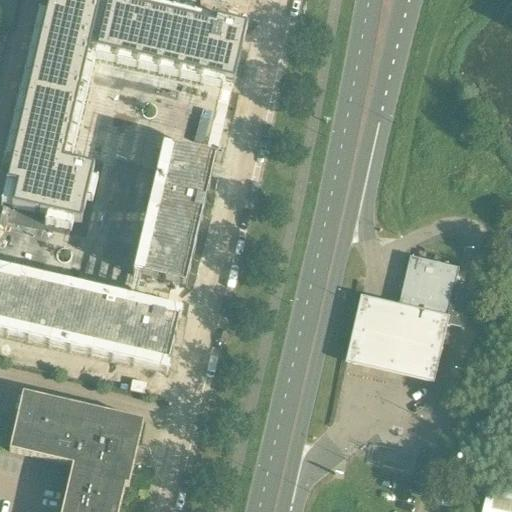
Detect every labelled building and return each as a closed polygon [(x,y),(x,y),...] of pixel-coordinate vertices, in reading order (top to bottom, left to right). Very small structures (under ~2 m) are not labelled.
[(0,339),(102,362),(113,312),(118,292),(146,167),(164,171),(169,151),(158,148),(151,147),(167,76),(180,19),(101,1),(98,0),(50,0),(5,193),(0,215),(0,339)] [(98,0),(101,1),(180,19),(214,26),(238,32),(245,0),(98,0)] [(164,171),(139,280),(186,291),(216,162),(169,151),(164,171)] [(456,330),(464,332),(472,293),(465,291),(454,289),(458,270),(410,259),(397,311),(396,311),(396,313),(398,314),(398,312),(443,323),(442,324),(445,324),(444,327),(456,330)] [(383,305),(362,300),(345,370),(376,378),(432,391),(449,321),(383,305)] [(146,386),(132,383),(130,393),(144,396),(146,386)] [(143,424),(22,396),(9,453),(72,468),(62,511),(119,511),(125,488),(128,489),(143,424)] [(511,511),(511,488),(489,483),(482,511),(511,511)]
